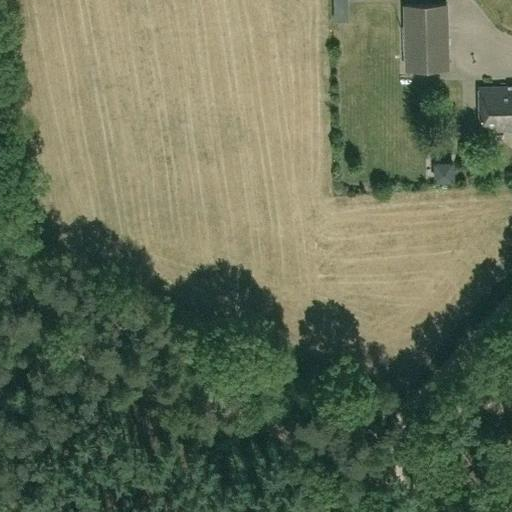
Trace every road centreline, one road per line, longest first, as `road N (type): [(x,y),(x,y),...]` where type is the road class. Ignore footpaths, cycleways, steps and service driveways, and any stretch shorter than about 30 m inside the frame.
road 1 (track): [(362,467),(0,322)]
road 2 (track): [(362,467),(511,296)]
